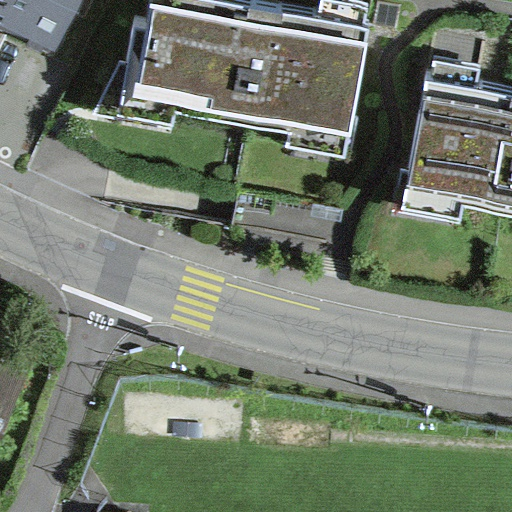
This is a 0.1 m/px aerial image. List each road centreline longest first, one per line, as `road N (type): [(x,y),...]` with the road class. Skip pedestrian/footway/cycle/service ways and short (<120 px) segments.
road 1 (tertiary): [(119,278),(348,345),(511,370)]
road 2 (residential): [(32,511),(119,278)]
road 3 (tertiary): [(0,218),(119,278)]
